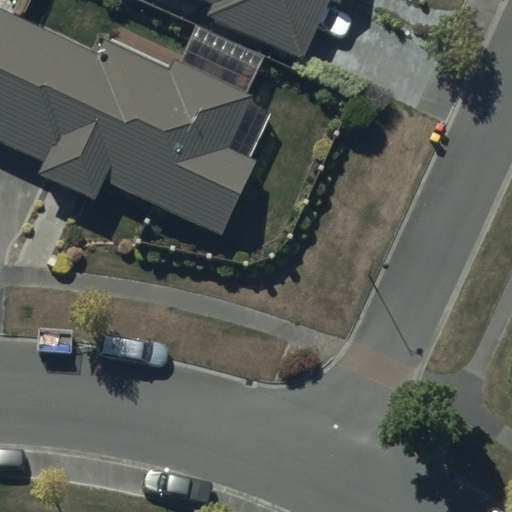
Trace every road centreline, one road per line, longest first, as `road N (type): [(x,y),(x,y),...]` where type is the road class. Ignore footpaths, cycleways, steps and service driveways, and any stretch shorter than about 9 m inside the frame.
road 1 (residential): [(511,81),(334,468)]
road 2 (residential): [(0,394),(167,410),(334,468)]
